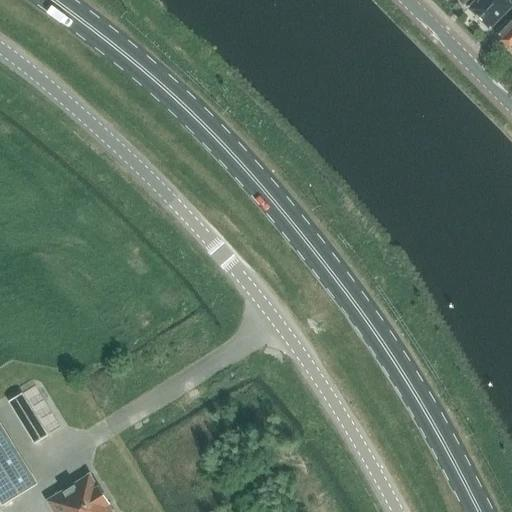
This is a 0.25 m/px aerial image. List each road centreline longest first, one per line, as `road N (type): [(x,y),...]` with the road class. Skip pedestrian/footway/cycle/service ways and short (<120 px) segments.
road 1 (primary): [(478,511),(411,387),(276,205),(137,64),(52,0)]
road 2 (unclassified): [(396,511),(346,424),(225,259),(94,127),(0,52)]
road 3 (tertiary): [(511,110),(400,0)]
